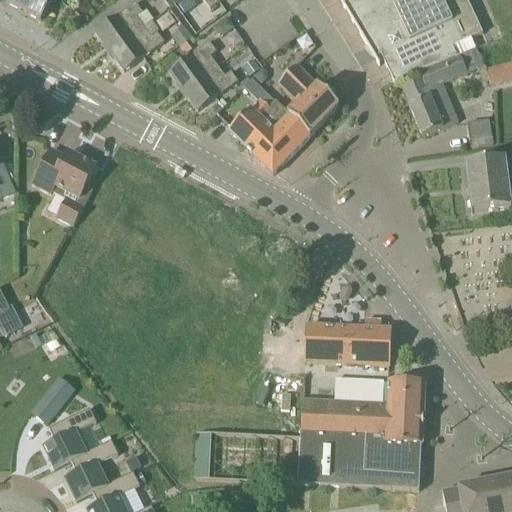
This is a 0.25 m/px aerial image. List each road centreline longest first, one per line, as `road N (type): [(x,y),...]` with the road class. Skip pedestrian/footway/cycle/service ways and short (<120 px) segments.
road 1 (secondary): [(294,207),(0,52)]
road 2 (secondary): [(489,421),(373,276),(294,207)]
road 3 (residential): [(294,207),(358,148),(365,107),(303,0)]
